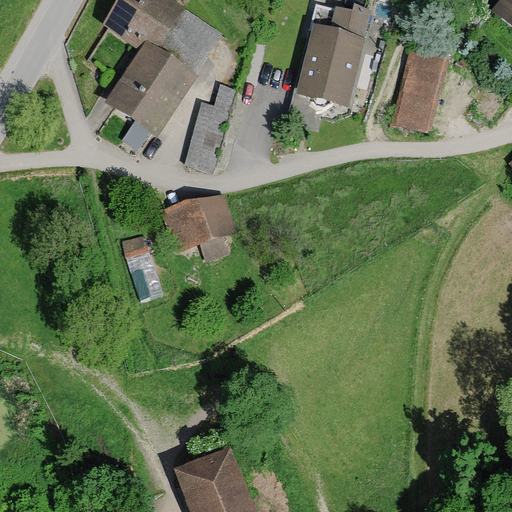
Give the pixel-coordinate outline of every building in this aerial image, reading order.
[(119,0),(103,24),(141,50),(106,102),(157,137),(199,75),(196,74),(223,34),(172,0),(119,0)] [(511,0),(504,0),(492,17),(511,32),(511,0)] [(346,113),(368,22),(337,15),(332,36),(317,32),(301,97),(293,95),(286,123),(315,131),(321,107),(346,113)] [(450,58),(410,49),(391,129),(431,138),(450,58)] [(236,90),(220,85),(215,105),(202,101),(184,165),(212,173),(236,90)] [(233,238),(221,199),(164,217),(176,255),(197,248),(202,262),(223,255),(219,242),(233,238)] [(149,256),(144,237),(120,244),(125,262),(149,256)] [(172,469),(190,511),(258,511),(231,445),(172,469)]
